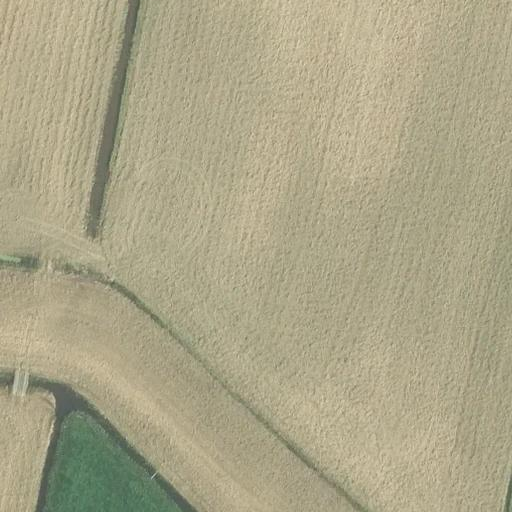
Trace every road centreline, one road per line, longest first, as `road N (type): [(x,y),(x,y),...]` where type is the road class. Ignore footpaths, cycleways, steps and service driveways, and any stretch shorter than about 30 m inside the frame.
road 1 (track): [(80,0),(63,97),(53,239)]
road 2 (track): [(0,428),(20,392),(53,239)]
